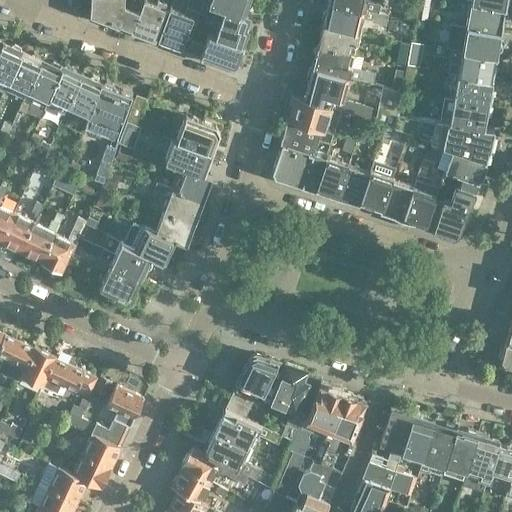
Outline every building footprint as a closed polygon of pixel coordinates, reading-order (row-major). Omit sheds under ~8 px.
[(90,0),(92,1),(91,13),(118,23),(118,22),(132,27),(139,11),(124,5),(123,0),(90,0)] [(142,0),(139,11),(132,27),(133,28),(133,29),(154,37),(158,27),(157,27),(165,7),(146,0),(142,0)] [(189,0),(187,7),(199,11),(203,1),(200,0),(189,0)] [(200,0),(203,1),(206,2),(248,17),(248,16),(242,14),(246,4),(249,3),(250,0),(200,0)] [(327,0),(327,1),(364,9),(378,13),(380,3),(366,0),(327,0)] [(413,0),(406,0),(404,18),(410,20),(413,0)] [(428,0),(417,0),(415,15),(423,16),(425,17),(428,0)] [(470,0),(466,25),(501,31),(503,20),(505,19),(507,17),(508,14),(507,12),(504,10),(505,6),(470,0)] [(323,20),(322,23),(359,32),(359,31),(354,29),(357,19),(362,20),(363,17),(372,19),(372,21),(385,24),(387,15),(378,13),(364,9),(327,1),(325,10),(324,11),(322,18),(323,20)] [(205,4),(202,12),(212,16),(218,18),(213,33),(241,44),(246,30),(244,28),(248,17),(206,2),(205,4)] [(185,13),(169,7),(161,29),(162,29),(158,37),(162,38),(162,40),(169,43),(171,42),(182,46),(187,33),(190,34),(199,11),(187,7),(185,13)] [(318,42),(317,45),(349,53),(352,40),(357,41),(359,32),(322,23),(320,32),(319,33),(317,40),(318,42)] [(466,25),(462,48),(497,54),(499,43),(501,42),(503,40),(504,37),(503,35),(500,33),(501,31),(466,25)] [(187,48),(186,49),(199,54),(231,66),(232,67),(238,64),(244,45),(241,44),(213,33),(208,32),(203,43),(199,41),(190,38),(186,48),(187,48)] [(420,42),(410,40),(406,64),(416,66),(420,42)] [(2,41),(0,46),(0,75),(8,79),(22,50),(20,49),(19,45),(14,43),(11,45),(2,41)] [(405,56),(408,43),(398,41),(396,54),(405,56)] [(314,56),(312,65),(343,74),(348,76),(372,82),(375,72),(351,66),(351,65),(346,64),(349,53),(317,45),(317,46),(315,47),(314,53),(314,56)] [(448,71),(457,73),(492,78),(494,68),(498,66),(499,60),(496,57),(497,54),(462,48),(459,65),(450,64),(448,71)] [(22,50),(8,79),(4,88),(23,97),(27,88),(28,88),(41,59),(40,58),(39,54),(34,52),(30,54),(22,50)] [(41,59),(28,88),(19,109),(26,113),(32,99),(43,104),(47,97),(62,64),(54,61),(50,63),(41,59)] [(62,64),(47,97),(48,97),(45,103),(63,111),(68,103),(81,73),(73,70),(72,66),(67,63),(63,65),(62,64)] [(309,77),(306,88),(343,98),(346,87),(341,85),(343,74),(312,65),(311,67),(310,69),(308,75),(309,77)] [(419,68),(408,66),(407,76),(418,78),(419,68)] [(389,86),(397,88),(401,70),(393,69),(389,86)] [(89,77),(81,73),(68,103),(64,111),(86,120),(100,82),(99,81),(98,77),(93,75),(89,77)] [(457,73),(453,96),(491,103),(492,93),(490,90),(492,78),(457,73)] [(104,83),(100,82),(85,123),(117,134),(131,94),(113,87),(112,83),(107,81),(104,83)] [(367,81),(363,104),(343,98),(306,88),(304,96),(332,105),(332,106),(374,120),(383,123),(393,127),(400,91),(382,85),(367,81)] [(400,91),(398,111),(406,112),(409,92),(400,91)] [(292,107),(289,117),(324,129),(332,105),(304,96),(295,94),(295,96),(293,95),(290,107),(292,107)] [(129,113),(126,120),(138,124),(140,117),(144,108),(143,107),(146,99),(135,95),(132,104),(129,113)] [(453,96),(449,119),(484,125),(486,114),(489,113),(491,103),(453,96)] [(155,100),(152,109),(164,113),(167,104),(155,100)] [(394,127),(428,138),(429,139),(452,147),(486,158),(488,149),(489,149),(494,127),(484,126),(484,125),(449,119),(435,117),(398,111),(394,127)] [(180,140),(179,140),(212,152),(219,133),(215,125),(198,118),(196,116),(193,114),(190,115),(185,114),(176,139),(180,140)] [(280,142),(281,142),(271,170),(274,175),(312,188),(324,155),(312,150),(319,127),(287,117),(280,142)] [(138,124),(126,120),(118,143),(131,148),(140,125),(138,124)] [(382,133),(385,124),(371,120),(368,129),(382,134),(382,133)] [(0,134),(7,137),(13,125),(4,121),(0,129),(0,134)] [(391,136),(394,128),(385,124),(382,133),(391,136)] [(428,138),(416,134),(413,143),(425,147),(428,138)] [(350,152),(354,139),(344,136),(340,148),(350,152)] [(44,159),(50,143),(41,139),(34,155),(44,159)] [(179,140),(172,162),(204,174),(209,161),(211,161),(212,157),(211,154),(212,152),(179,140)] [(116,147),(106,143),(93,178),(103,182),(116,147)] [(134,151),(121,146),(116,158),(130,163),(134,151)] [(452,147),(444,170),(462,176),(478,182),(482,171),(485,170),(487,165),(485,162),(486,159),(486,158),(452,147)] [(425,152),(421,162),(432,166),(435,156),(425,152)] [(324,155),(312,188),(314,189),(315,189),(328,193),(328,194),(336,196),(347,163),(324,155)] [(57,167),(65,171),(69,163),(61,159),(57,167)] [(370,168),(358,203),(359,204),(360,202),(366,204),(367,207),(370,208),(373,206),(380,209),(379,211),(380,211),(391,176),(395,167),(373,159),(370,168)] [(176,175),(172,188),(203,199),(204,197),(206,195),(207,192),(207,189),(211,176),(204,174),(172,162),(168,160),(164,170),(176,175)] [(347,163),(336,196),(345,199),(358,203),(370,168),(369,168),(368,170),(347,163)] [(120,176),(110,172),(104,186),(114,190),(120,176)] [(435,192),(424,226),(432,228),(432,229),(451,235),(457,232),(470,204),(473,203),(475,198),(474,195),(479,182),(478,182),(451,172),(442,197),(435,194),(435,192)] [(79,186),(58,176),(54,184),(75,194),(79,186)] [(391,176),(380,211),(393,215),(393,216),(401,219),(413,185),(392,178),(392,176),(391,176)] [(164,209),(164,210),(195,222),(196,219),(198,218),(199,213),(199,211),(203,199),(172,188),(155,182),(151,192),(155,193),(151,204),(164,209)] [(8,197),(12,188),(4,185),(0,193),(8,197)] [(413,185),(401,219),(410,222),(410,221),(424,226),(435,192),(413,185)] [(119,194),(105,188),(98,203),(112,209),(119,194)] [(37,200),(32,210),(39,214),(44,203),(37,200)] [(0,204),(0,239),(14,211),(0,204)] [(34,220),(20,250),(24,252),(25,254),(29,255),(31,255),(41,260),(54,233),(55,231),(63,213),(57,210),(53,218),(51,218),(47,226),(34,220)] [(144,225),(144,226),(175,240),(186,244),(188,241),(190,239),(191,236),(190,233),(195,222),(164,210),(157,230),(144,225)] [(14,211),(0,239),(0,240),(20,250),(34,220),(14,211)] [(54,233),(41,260),(40,262),(61,272),(66,262),(75,242),(86,219),(77,215),(67,238),(54,233)] [(95,228),(98,221),(88,217),(85,223),(95,228)] [(140,234),(135,246),(152,255),(165,261),(166,259),(168,257),(170,254),(170,251),(175,240),(144,226),(132,220),(128,228),(140,234)] [(99,257),(141,277),(146,266),(148,265),(150,262),(150,259),(152,255),(135,246),(121,239),(115,252),(103,247),(82,237),(78,247),(99,257)] [(71,253),(96,264),(106,269),(98,288),(102,290),(103,292),(106,293),(108,293),(124,300),(132,297),(141,277),(99,257),(74,246),(71,253)] [(22,369),(33,346),(4,332),(0,330),(0,371),(17,379),(20,373),(22,369)] [(511,342),(505,341),(505,342),(504,346),(502,347),(500,355),(501,357),(501,359),(504,364),(506,364),(508,367),(511,368),(511,342)] [(22,369),(20,373),(42,384),(49,369),(55,355),(34,345),(33,346),(22,369)] [(231,393),(224,407),(244,416),(253,399),(258,401),(263,391),(271,373),(273,374),(274,369),(278,359),(269,356),(269,357),(256,353),(250,355),(247,362),(246,362),(243,369),(240,374),(237,379),(231,393)] [(49,369),(42,384),(57,391),(61,382),(76,389),(78,383),(90,388),(95,376),(55,356),(55,355),(49,369)] [(279,380),(277,379),(269,399),(296,411),(304,390),(307,381),(302,379),(306,370),(307,370),(307,369),(284,361),(284,362),(285,363),(283,369),(279,380)] [(104,394),(110,382),(100,377),(94,390),(104,394)] [(115,383),(106,404),(117,409),(107,429),(96,423),(92,431),(120,445),(143,396),(115,383)] [(315,395),(307,414),(303,413),(293,439),(289,449),(302,454),(311,431),(323,436),(327,427),(328,427),(341,392),(339,392),(338,388),(333,386),(329,388),(319,385),(315,395)] [(341,392),(328,427),(315,459),(341,470),(354,441),(350,439),(366,400),(354,396),(353,393),(347,391),(344,393),(341,392)] [(75,403),(67,420),(78,425),(90,400),(84,397),(80,406),(75,403)] [(224,407),(214,429),(245,445),(252,448),(259,434),(277,442),(281,434),(261,424),(244,416),(224,407)] [(390,407),(378,443),(384,444),(391,446),(385,465),(395,469),(402,450),(413,414),(390,407)] [(303,412),(297,410),(296,411),(295,411),(291,418),(287,417),(281,433),(293,439),(303,412)] [(413,414),(402,450),(401,453),(409,456),(411,452),(424,456),(435,422),(435,421),(413,414)] [(40,419),(31,415),(26,426),(35,430),(40,419)] [(78,426),(91,431),(95,423),(82,417),(78,426)] [(0,430),(7,433),(11,424),(0,419),(0,430)] [(13,422),(8,433),(17,437),(22,426),(13,422)] [(455,428),(435,422),(424,456),(421,466),(441,472),(445,463),(445,461),(456,427),(455,427),(455,428)] [(35,430),(26,426),(21,437),(30,441),(35,430)] [(478,431),(468,428),(466,430),(456,427),(445,461),(466,468),(478,431)] [(214,429),(204,451),(212,455),(248,475),(254,478),(257,480),(263,469),(247,460),(252,448),(245,445),(214,429)] [(91,431),(81,451),(110,466),(120,445),(91,431)] [(466,468),(486,475),(487,475),(498,440),(490,438),(489,434),(478,431),(466,468)] [(486,475),(485,479),(479,502),(487,503),(493,481),(507,485),(511,471),(511,440),(510,440),(507,441),(506,441),(505,442),(498,440),(487,475),(486,475)] [(192,444),(181,464),(183,466),(211,481),(209,479),(216,467),(223,471),(244,482),(248,475),(212,455),(204,451),(192,444)] [(314,459),(302,454),(289,449),(273,488),(297,500),(314,459)] [(80,474),(79,476),(86,480),(101,486),(110,466),(81,451),(72,471),(80,474)] [(295,501),(288,511),(323,511),(341,470),(315,459),(297,501),(295,501)] [(358,487),(350,506),(366,511),(405,511),(415,476),(395,470),(382,465),(368,460),(358,487)] [(398,461),(396,468),(403,471),(405,463),(398,461)] [(57,464),(47,485),(77,499),(86,480),(79,476),(80,474),(57,464)] [(173,483),(171,486),(176,489),(178,490),(189,496),(190,494),(200,500),(211,481),(183,466),(178,474),(176,476),(174,480),(173,483)] [(47,485),(38,505),(53,511),(70,511),(77,499),(47,485)] [(220,485),(216,491),(224,496),(227,490),(220,485)] [(178,490),(168,509),(173,511),(203,511),(207,504),(200,500),(190,494),(189,496),(178,490)] [(273,511),(278,511),(287,496),(277,491),(267,508),(269,509),(273,511)] [(412,501),(408,511),(425,511),(428,506),(412,501)]
